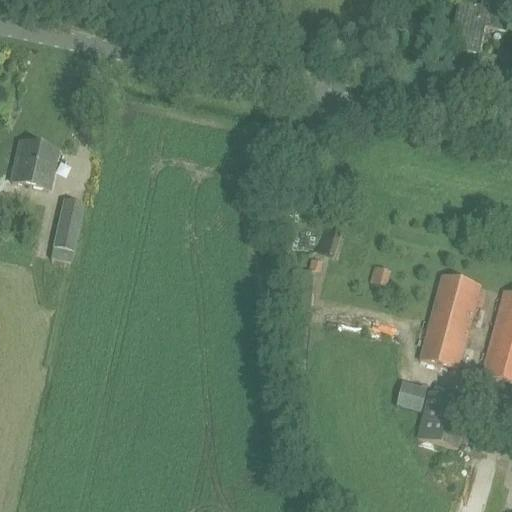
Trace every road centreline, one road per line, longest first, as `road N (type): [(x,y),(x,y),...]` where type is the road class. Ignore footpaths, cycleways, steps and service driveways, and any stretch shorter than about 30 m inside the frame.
road 1 (tertiary): [(511,137),(0,27)]
road 2 (track): [(245,0),(347,102)]
